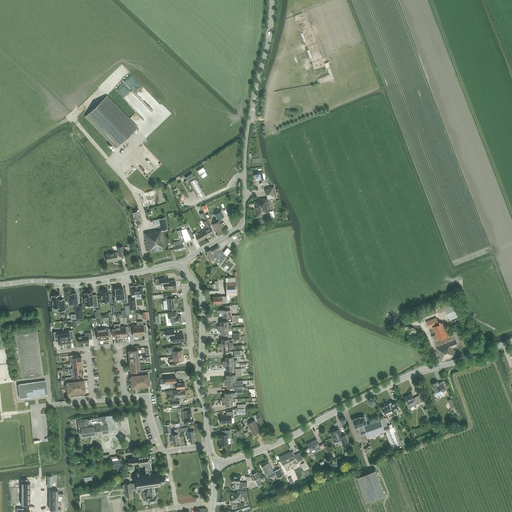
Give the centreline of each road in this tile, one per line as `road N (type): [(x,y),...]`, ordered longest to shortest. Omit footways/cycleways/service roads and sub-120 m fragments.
road 1 (tertiary): [(214,466),(406,375),(511,340)]
road 2 (unclassified): [(179,264),(242,223),(248,129),(272,0)]
road 3 (tertiary): [(0,285),(179,264)]
road 4 (residential): [(209,446),(162,451),(147,400),(124,398)]
